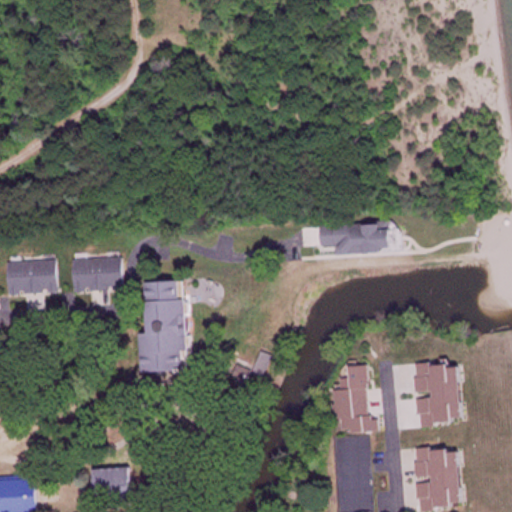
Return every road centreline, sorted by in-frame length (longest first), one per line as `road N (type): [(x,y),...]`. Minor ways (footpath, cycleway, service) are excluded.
road 1 (track): [(133,0),(141,56),(135,75),(0,170)]
road 2 (residential): [(0,316),(123,310)]
